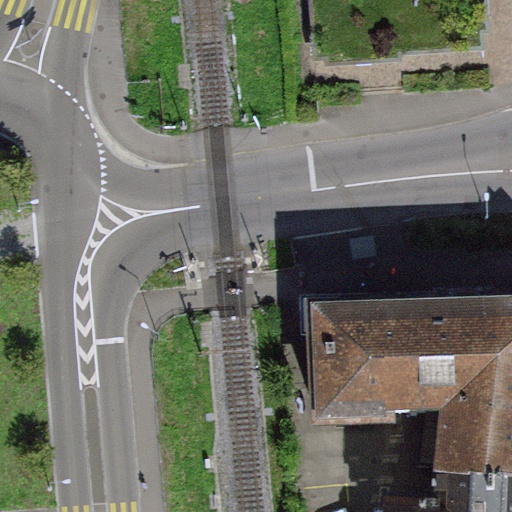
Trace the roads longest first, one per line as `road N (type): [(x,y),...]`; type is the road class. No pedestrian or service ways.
road 1 (primary): [(77,511),(62,281),(71,153)]
road 2 (residential): [(125,511),(115,287),(143,247),(209,207)]
road 3 (residential): [(209,207),(511,168)]
road 4 (residential): [(209,207),(146,193),(71,153)]
road 5 (primary): [(58,135),(84,0)]
